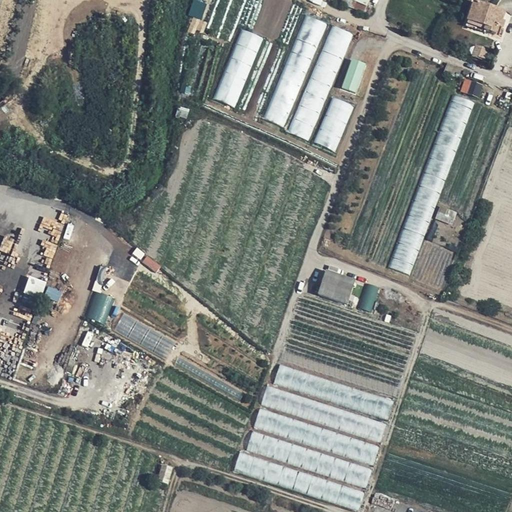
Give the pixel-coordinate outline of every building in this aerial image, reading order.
[(504,12),(474,3),(467,26),(497,35),(499,28),(503,29),(505,23),(501,22),(504,12)] [(308,15),(265,118),(286,127),(329,24),(308,15)] [(333,25),(289,131),(310,140),(354,34),(333,25)] [(478,45),(473,56),(485,60),(490,49),(478,45)] [(353,60),(343,88),(357,93),(367,65),(353,60)] [(474,81),(469,93),(479,97),(484,85),(474,81)] [(455,95),(390,267),(410,275),(475,103),(455,95)] [(442,206),(437,218),(453,224),(457,212),(442,206)] [(355,282),(326,272),(319,294),(347,304),(355,282)] [(42,298),(47,282),(30,276),(24,293),(42,298)] [(360,307),(373,312),(381,287),(367,283),(360,307)] [(59,301),(63,292),(50,287),(46,295),(59,301)] [(96,290),(87,317),(107,324),(116,297),(96,290)] [(276,381),(322,396),(328,379),(281,364),(276,381)] [(307,416),(311,401),(268,388),(263,403),(307,416)] [(261,408),(256,425),(305,440),(310,423),(261,408)] [(253,434),(250,448),(271,453),(274,438),(253,434)] [(173,469),(163,466),(159,481),(168,484),(173,469)] [(337,500),(339,491),(312,483),(310,493),(337,500)]
